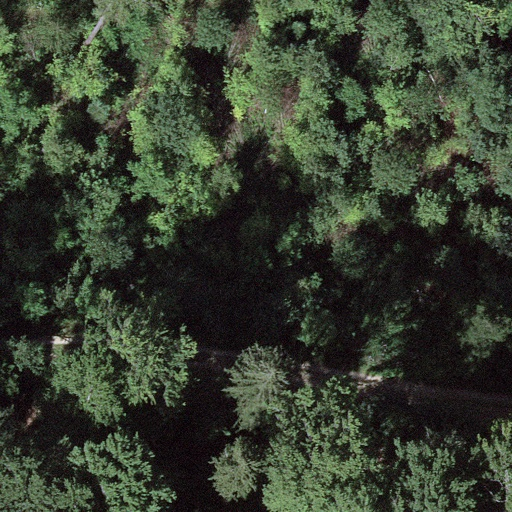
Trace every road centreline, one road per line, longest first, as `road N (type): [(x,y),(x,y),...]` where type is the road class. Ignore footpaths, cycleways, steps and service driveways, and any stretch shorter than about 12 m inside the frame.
road 1 (track): [(0,355),(178,356),(312,389),(511,401)]
road 2 (track): [(0,13),(130,0)]
